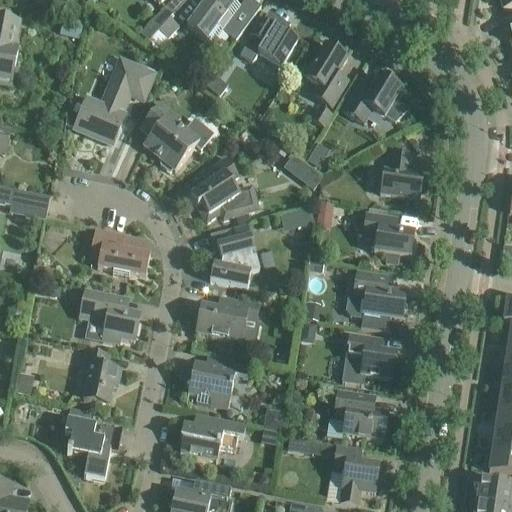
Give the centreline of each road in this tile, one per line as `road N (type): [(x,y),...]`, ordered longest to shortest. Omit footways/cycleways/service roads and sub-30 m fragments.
road 1 (residential): [(137,511),(146,495),(171,265),(162,232),(136,205),(66,197)]
road 2 (residential): [(473,155),(421,511)]
road 3 (residential): [(379,22),(443,61),(461,87),(473,155)]
